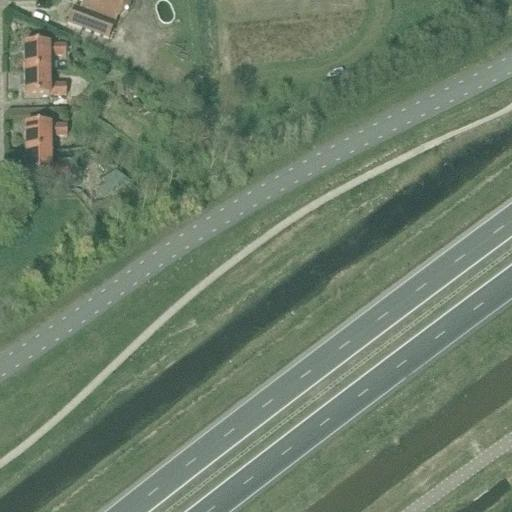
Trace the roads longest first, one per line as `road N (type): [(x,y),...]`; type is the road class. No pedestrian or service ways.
road 1 (unclassified): [(511,64),(262,194),(0,371)]
road 2 (trunk): [(511,219),(127,511)]
road 3 (trunk): [(207,511),(511,281)]
